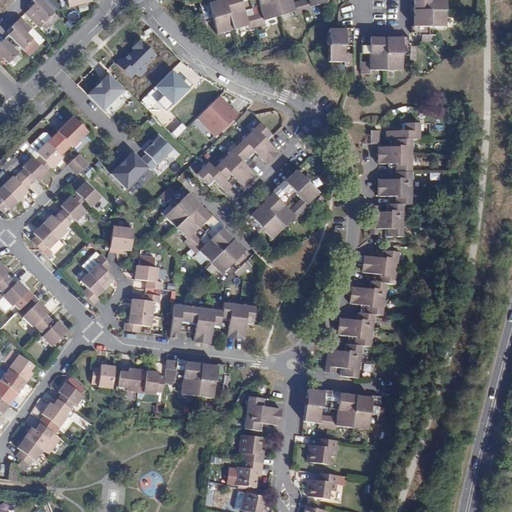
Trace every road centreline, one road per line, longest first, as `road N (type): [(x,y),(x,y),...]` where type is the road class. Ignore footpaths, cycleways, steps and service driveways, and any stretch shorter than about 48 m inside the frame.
road 1 (residential): [(292,364),(347,261),(349,141),(303,104),(215,64),(143,0)]
road 2 (residential): [(92,331),(166,353),(292,364)]
road 3 (secondary): [(511,334),(467,511)]
road 4 (residential): [(0,448),(92,331)]
road 5 (residential): [(92,331),(7,236)]
